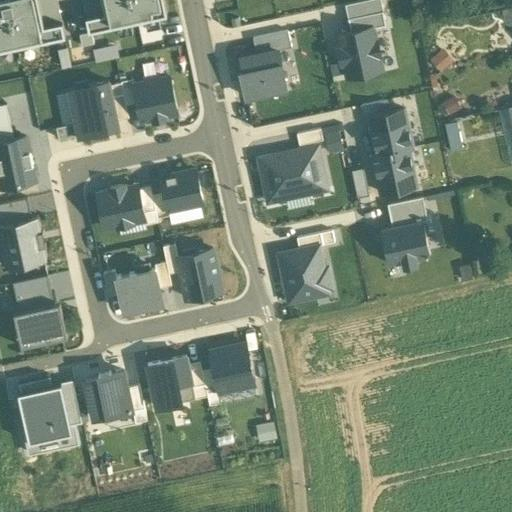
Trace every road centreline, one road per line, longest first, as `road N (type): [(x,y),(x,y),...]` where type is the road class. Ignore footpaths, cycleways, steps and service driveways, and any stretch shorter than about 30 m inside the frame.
road 1 (residential): [(224,134),(65,168),(102,336)]
road 2 (unclassified): [(272,321),(301,511)]
road 3 (residential): [(224,134),(257,299)]
road 4 (residential): [(102,336),(257,299)]
road 5 (residential): [(197,0),(224,134)]
